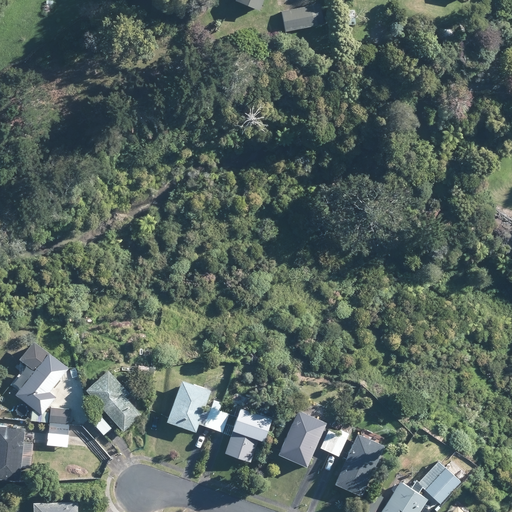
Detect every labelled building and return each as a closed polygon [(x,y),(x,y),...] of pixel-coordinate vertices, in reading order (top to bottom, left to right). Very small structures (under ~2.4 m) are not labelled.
[(202,23),(178,0),(164,15),(187,37),(186,38),(193,44),(199,38),(193,32),(202,23)] [(263,10),(266,0),(240,0),(240,1),(263,10)] [(288,31),(323,25),(320,5),(284,11),(288,31)] [(53,347),(19,391),(45,412),(59,394),(52,390),(73,363),(53,347)] [(151,365),(138,366),(139,376),(151,376),(151,365)] [(109,409),(126,428),(144,413),(128,395),(132,390),(112,367),(89,386),(109,409)] [(198,429),(213,388),(185,378),(170,419),(198,429)] [(367,402),(358,401),(357,408),(366,409),(367,402)] [(51,431),(70,432),(73,406),(53,404),(51,431)] [(231,412),(221,408),(213,405),(206,423),(224,430),(231,412)] [(274,417),(246,406),(244,405),(239,416),(227,449),(253,459),(262,437),(266,438),(274,417)] [(326,427),(329,420),(300,407),(281,451),(309,464),(320,440),(322,434),(326,427)] [(114,425),(103,414),(100,411),(92,418),(106,432),(114,425)] [(0,475),(22,478),(26,439),(34,440),(36,420),(12,418),(11,424),(0,422),(0,475)] [(340,454),(349,433),(331,425),(329,428),(322,446),(330,449),(331,450),(340,454)] [(369,435),(367,433),(360,430),(338,480),(364,492),(376,467),(382,454),(387,442),(369,435)] [(434,492),(443,501),(463,478),(448,465),(427,487),(434,492)] [(419,511),(430,497),(419,489),(403,478),(391,495),(392,496),(390,500),(381,511),(419,511)] [(375,511),(385,496),(376,491),(366,506),(375,511)] [(80,511),(80,499),(36,499),(36,511),(80,511)]
